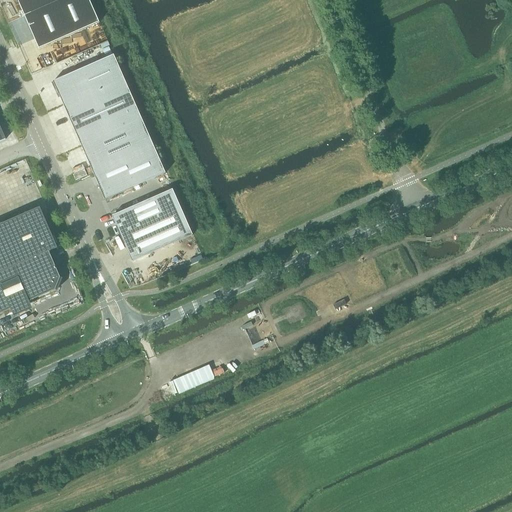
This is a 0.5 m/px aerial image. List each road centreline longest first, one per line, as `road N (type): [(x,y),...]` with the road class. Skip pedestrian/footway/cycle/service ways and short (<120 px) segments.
road 1 (secondary): [(135,334),(511,166)]
road 2 (unclassified): [(96,266),(0,43)]
road 3 (track): [(140,331),(154,374),(137,412),(0,470)]
road 4 (track): [(414,209),(332,0)]
road 5 (secondary): [(0,393),(118,341)]
